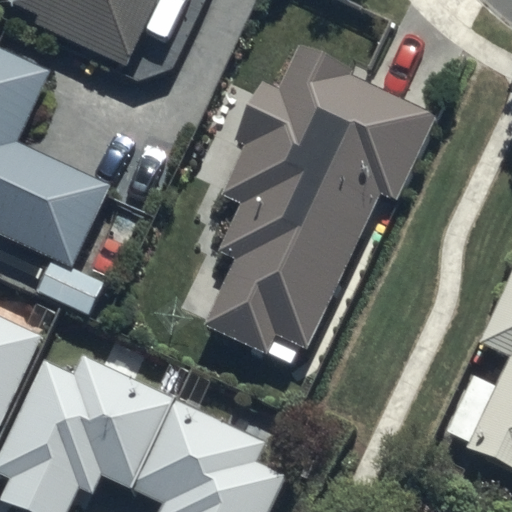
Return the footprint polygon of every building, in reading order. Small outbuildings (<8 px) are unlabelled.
[(4,0),(44,18),(39,29),(130,70),(162,0),(4,0)] [(439,122),(355,83),(358,73),(304,47),(282,93),(267,86),(239,144),(250,149),(226,198),(248,208),(225,256),(240,263),(208,329),(271,358),(280,339),(311,353),(386,195),(401,202),(439,122)] [(0,234),(78,270),(114,192),(20,148),(53,76),(0,51),(0,234)] [(511,287),(485,347),(511,358),(511,370),(493,412),(468,400),(452,435),(474,445),(470,454),(511,473),(511,287)] [(0,429),(4,431),(45,341),(0,319),(0,429)] [(262,466),(271,447),(187,406),(88,359),(79,378),(50,364),(0,470),(0,475),(15,482),(6,503),(22,511),(21,511),(74,511),(85,491),(99,498),(108,480),(171,508),(169,511),(276,511),(292,480),(262,466)]
